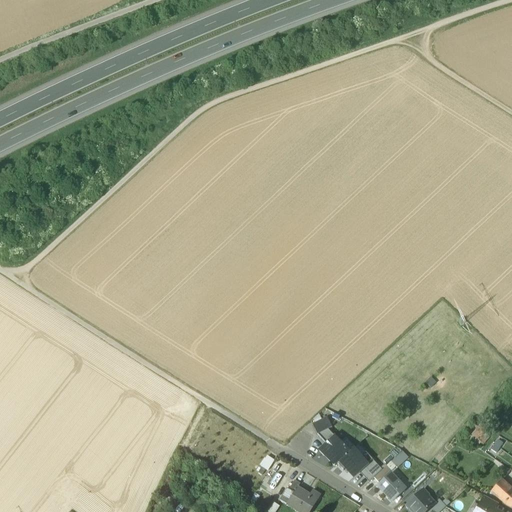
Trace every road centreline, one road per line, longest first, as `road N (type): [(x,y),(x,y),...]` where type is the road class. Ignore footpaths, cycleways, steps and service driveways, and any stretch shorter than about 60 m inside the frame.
road 1 (track): [(419,33),(202,108),(13,279)]
road 2 (motorway): [(0,155),(339,0)]
road 3 (motorway): [(293,0),(0,127)]
road 4 (track): [(211,405),(13,279)]
road 5 (residential): [(377,511),(211,405)]
road 6 (track): [(160,0),(0,64)]
road 7 (track): [(511,113),(432,62),(419,33)]
